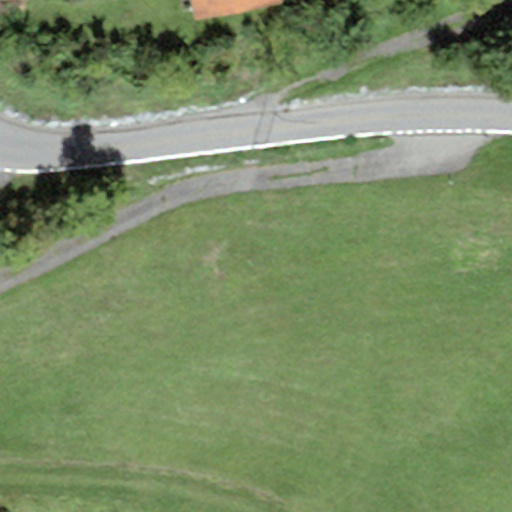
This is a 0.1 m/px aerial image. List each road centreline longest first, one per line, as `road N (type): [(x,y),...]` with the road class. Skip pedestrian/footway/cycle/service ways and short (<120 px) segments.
road 1 (unclassified): [(511,121),(262,128),(109,157),(0,133)]
road 2 (track): [(465,118),(458,150),(150,208),(0,276)]
road 3 (track): [(262,128),(344,76),(511,19)]
road 4 (track): [(226,511),(130,481),(9,477)]
